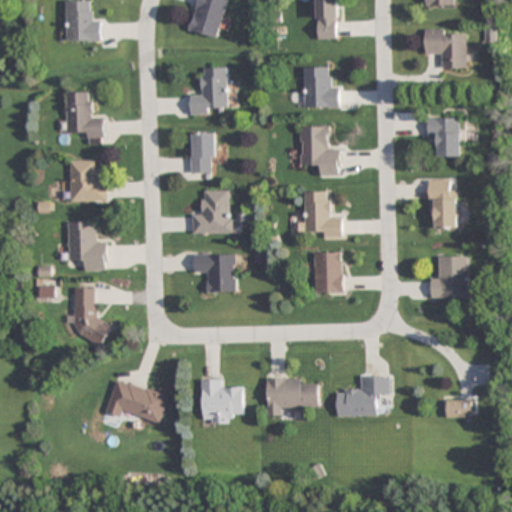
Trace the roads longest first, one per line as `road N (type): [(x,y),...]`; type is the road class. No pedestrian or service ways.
road 1 (residential): [(151,0),(151,304),(166,335)]
road 2 (residential): [(387,311),(384,0)]
road 3 (residential): [(166,335),(358,332),(387,311)]
